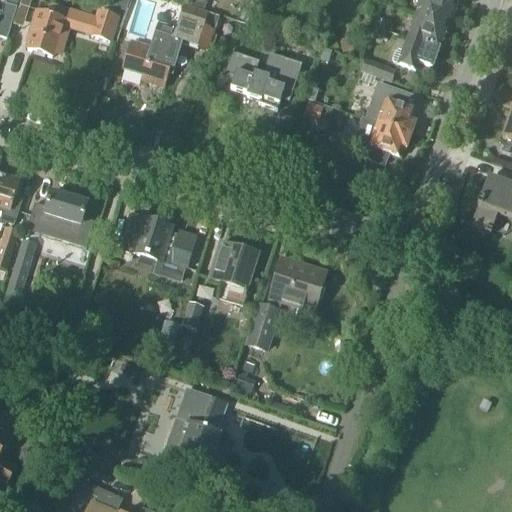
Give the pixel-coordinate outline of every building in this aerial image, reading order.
[(107,0),(106,2),(127,9),(129,0),(107,0)] [(457,7),(437,0),(420,0),(414,17),(448,29),(450,23),(451,23),(455,15),(457,7)] [(4,5),(1,16),(0,15),(0,40),(6,43),(17,8),(4,5)] [(177,45),(208,54),(219,20),(183,8),(176,31),(157,25),(150,49),(132,44),(123,73),(142,79),(140,84),(163,91),(177,45)] [(26,49),(33,51),(32,54),(53,61),(54,58),(59,59),(69,23),(61,21),(63,15),(48,10),(46,16),(37,14),(26,49)] [(116,19),(99,13),(91,39),(108,45),(116,19)] [(448,29),(414,17),(406,40),(440,52),(444,45),(446,36),(445,36),(448,29)] [(440,52),(406,40),(397,67),(415,74),(418,65),(432,71),(439,52),(440,53),(440,52)] [(365,63),(361,76),(390,86),(395,74),(365,63)] [(247,100),(259,103),(257,107),(277,113),(284,91),(283,91),(288,75),(266,68),(262,79),(253,76),(252,80),(236,75),(230,91),(248,97),(247,100)] [(376,127),(411,140),(416,125),(413,124),(416,114),(415,114),(419,102),(378,87),(365,123),(376,127)] [(323,110),(307,105),(302,120),(317,126),(318,122),(323,124),(326,115),(322,114),(323,110)] [(511,118),(509,118),(501,141),(511,145),(511,118)] [(340,138),(335,153),(350,158),(353,150),(358,152),(364,162),(385,170),(389,157),(399,161),(403,152),(406,153),(411,140),(376,127),(370,144),(340,138)] [(0,226),(4,228),(5,225),(13,228),(21,203),(14,201),(19,185),(0,179),(0,226)] [(490,237),(497,217),(511,222),(511,188),(487,179),(469,229),(490,237)] [(81,222),(86,207),(50,195),(45,211),(33,207),(25,233),(85,252),(93,226),(81,222)] [(131,218),(120,254),(156,266),(152,278),(180,287),(185,272),(195,240),(177,234),(175,240),(169,237),(171,231),(131,218)] [(0,271),(6,274),(18,234),(5,230),(0,245),(0,271)] [(8,287),(22,292),(38,240),(23,236),(8,287)] [(207,284),(222,288),(218,303),(243,311),(248,295),(246,295),(258,258),(219,246),(207,284)] [(266,316),(258,313),(246,350),(264,356),(279,308),(296,313),(295,318),(310,322),(323,278),(281,266),(266,316)] [(203,310),(188,305),(181,330),(196,334),(203,310)] [(11,318),(0,336),(0,339),(22,352),(33,331),(11,318)] [(159,344),(174,348),(180,329),(165,324),(159,344)] [(0,386),(5,389),(17,366),(0,356),(0,386)] [(160,463),(188,473),(190,468),(206,474),(209,467),(220,437),(216,435),(226,407),(185,392),(175,422),(185,426),(181,436),(185,438),(179,454),(165,449),(160,463)] [(0,488),(5,492),(17,470),(0,459),(12,437),(8,435),(20,413),(0,402),(0,488)] [(117,511),(122,502),(84,486),(77,502),(92,509),(91,511),(117,511)]
